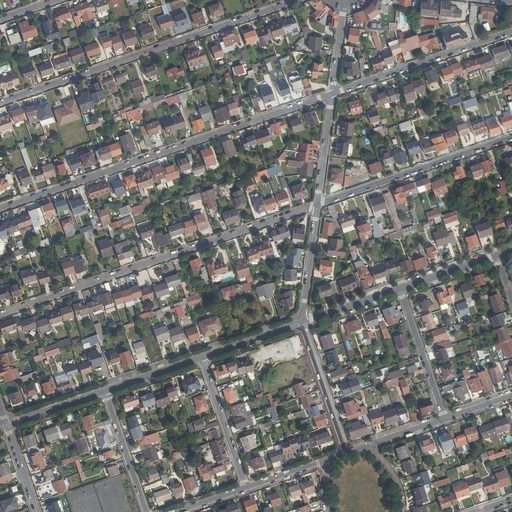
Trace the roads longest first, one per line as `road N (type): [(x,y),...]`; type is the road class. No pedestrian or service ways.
road 1 (residential): [(0,208),(332,94)]
road 2 (residential): [(0,314),(317,204)]
road 3 (residential): [(0,103),(298,0)]
road 4 (residential): [(317,204),(511,137)]
road 5 (residential): [(332,94),(511,31)]
road 6 (residential): [(302,322),(347,453)]
road 7 (residential): [(246,488),(201,358)]
road 8 (residential): [(444,418),(400,289)]
road 9 (residential): [(147,511),(104,390)]
